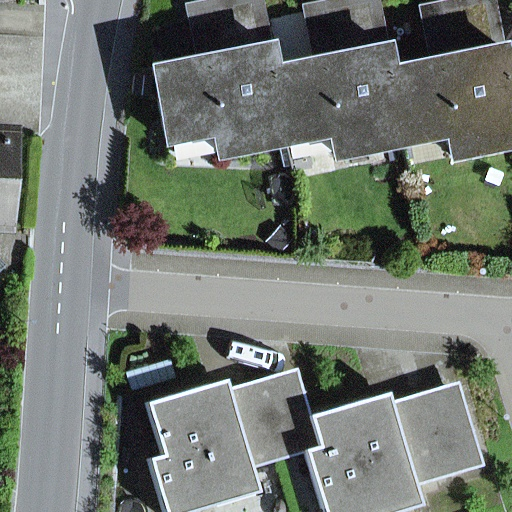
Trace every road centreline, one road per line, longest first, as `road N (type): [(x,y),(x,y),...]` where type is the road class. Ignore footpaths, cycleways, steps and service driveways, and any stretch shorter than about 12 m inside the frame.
road 1 (residential): [(60,294),(501,320)]
road 2 (tertiary): [(60,294),(69,147),(91,0)]
road 3 (tertiary): [(39,511),(60,294)]
